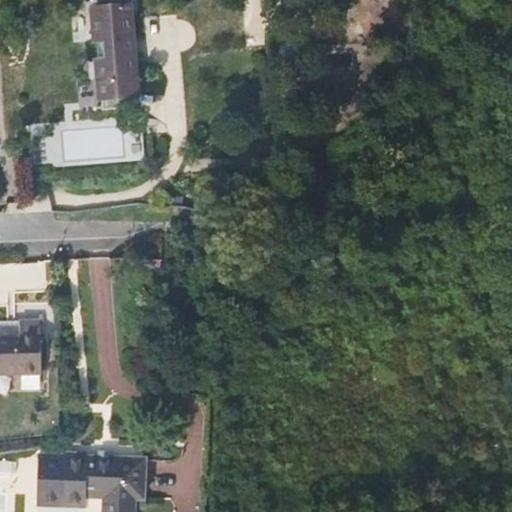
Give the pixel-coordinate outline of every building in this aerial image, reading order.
[(129,4),(95,6),(104,109),(138,106),(129,4)] [(22,277),(41,277),(41,264),(0,262),(0,282),(22,283),(22,277)] [(0,357),(34,356),(32,317),(6,317),(0,317),(0,357)] [(34,451),(34,465),(33,479),(33,499),(81,501),(81,492),(100,492),(99,511),(128,511),(129,494),(139,494),(141,455),(86,452),(84,449),(63,448),(61,452),(34,451)] [(33,479),(34,465),(9,464),(8,478),(33,479)]
